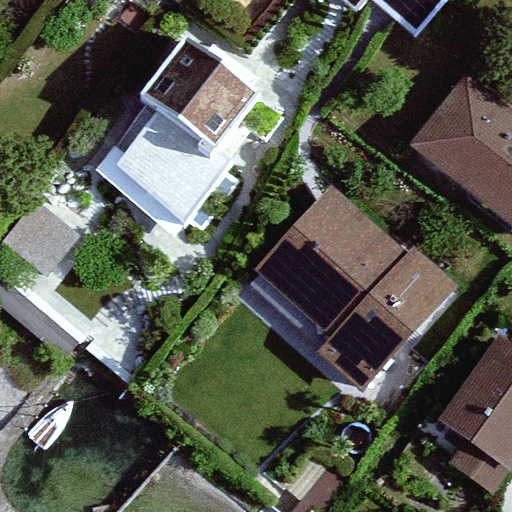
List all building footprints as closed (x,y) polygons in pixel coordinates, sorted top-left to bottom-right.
[(454,0),(397,0),(431,28),(454,0)] [(264,100),(193,44),(148,101),(161,111),(114,171),(184,227),(232,167),(219,157),(264,100)] [(511,130),(469,97),(424,153),(511,222),(511,130)] [(448,292),(340,200),(275,276),(351,341),(338,356),(370,384),(448,292)] [(70,238),(35,210),(12,240),(47,268),(70,238)] [(511,469),(511,350),(499,342),(443,426),(466,441),(449,467),(494,497),(511,469)]
